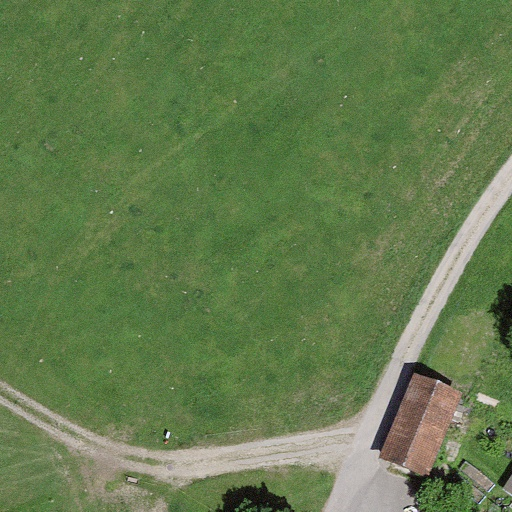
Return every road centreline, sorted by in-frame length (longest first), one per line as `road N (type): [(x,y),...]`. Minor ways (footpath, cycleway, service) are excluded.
road 1 (track): [(0,383),(89,441),(186,461),(351,431)]
road 2 (unclassified): [(351,431),(511,167)]
